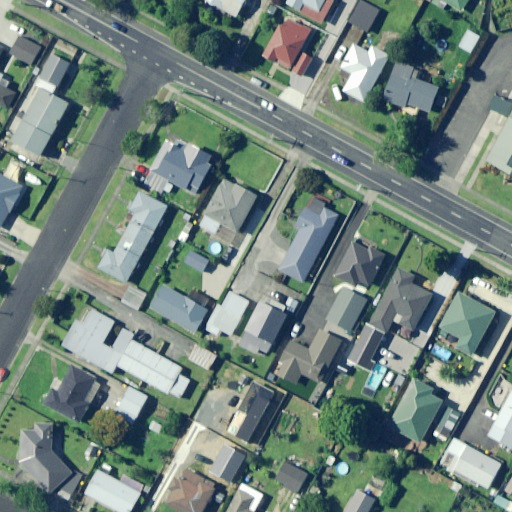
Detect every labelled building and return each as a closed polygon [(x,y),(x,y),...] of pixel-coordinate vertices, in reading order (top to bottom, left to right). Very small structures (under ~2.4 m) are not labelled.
[(207,0),(240,18),(249,0),(207,0)] [(290,0),(288,4),(322,23),(335,1),(333,0),(290,0)] [(382,10),(364,0),(361,0),(349,21),(369,33),(382,10)] [(443,0),(463,13),(471,0),(443,0)] [(482,37),(470,31),(461,47),(472,54),(482,37)] [(43,49),(21,37),(12,54),(33,66),(43,49)] [(0,62),(8,47),(0,43),(0,103),(10,109),(18,94),(3,86),(8,76),(0,72),(0,62)] [(371,53),(356,45),(340,75),(350,81),(345,91),(367,103),(391,56),(374,47),(371,53)] [(400,60),(395,74),(384,101),(415,113),(417,108),(433,114),(443,89),(421,80),(425,70),(400,60)] [(72,105),(43,89),(14,141),(42,157),(72,105)] [(511,102),(479,160),(511,178),(511,102)] [(203,152),(171,135),(152,172),(197,196),(209,174),(196,167),(203,152)] [(0,174),(0,230),(1,231),(25,188),(0,174)] [(225,179),(207,215),(202,226),(206,228),(203,234),(233,249),(242,232),(260,196),(225,179)] [(133,220),(156,233),(170,206),(143,191),(137,203),(132,201),(128,209),(132,211),(128,218),(133,220)] [(341,216),(327,209),(323,217),(306,209),(297,227),(302,230),(280,271),(305,284),(341,216)] [(129,227),(122,223),(117,232),(125,235),(119,245),(143,258),(156,233),(133,220),(129,227)] [(190,237),(193,233),(186,229),(179,239),(186,244),(193,248),(197,242),(190,237)] [(336,277),(363,293),(380,265),(382,266),(388,257),(358,239),(336,277)] [(116,252),(111,249),(100,269),(105,271),(129,284),(143,258),(119,245),(116,252)] [(211,261),(193,251),(186,264),(205,273),(211,261)] [(416,284),(420,278),(401,269),(372,325),(388,334),(395,321),(416,332),(436,294),(416,284)] [(148,295),(127,283),(118,299),(139,311),(148,295)] [(189,299),(165,286),(152,309),(197,334),(215,302),(193,290),(189,299)] [(207,339),(217,344),(223,332),(233,337),(251,302),(232,291),(223,308),(219,306),(203,337),(207,339)] [(301,302),(291,298),(286,309),(296,313),(301,302)] [(290,316),(262,302),(240,346),(259,355),(262,348),(271,353),(290,316)] [(490,325),(459,308),(432,357),(442,362),(440,364),(452,371),(453,368),(463,374),(482,341),(490,325)] [(119,366),(133,340),(136,335),(125,329),(114,349),(105,344),(117,323),(93,310),(86,324),(78,320),(63,347),(114,375),(119,366)] [(313,350),(291,339),(279,362),(284,365),(278,376),(298,386),(303,375),(323,385),(350,331),(329,320),(313,350)] [(133,340),(119,366),(170,395),(171,393),(181,399),(191,381),(181,375),(184,369),(133,340)] [(422,352),(401,341),(388,366),(409,377),(422,352)] [(218,357),(198,346),(190,360),(210,371),(218,357)] [(98,378),(73,365),(59,392),(54,389),(45,405),(80,424),(91,405),(85,402),(98,378)] [(150,397),(131,387),(117,415),(135,425),(150,397)] [(511,393),(489,436),(511,448),(511,393)] [(461,413),(439,401),(426,424),(448,437),(461,413)] [(217,413),(202,405),(182,440),(193,447),(204,427),(208,429),(217,413)] [(265,428),(238,414),(218,450),(237,460),(247,442),(255,447),(265,428)] [(154,420),(149,429),(161,436),(166,427),(154,420)] [(51,495),(53,493),(71,500),(84,478),(74,473),(58,455),(59,432),(55,432),(56,423),(36,422),(36,431),(23,430),(22,463),(51,495)] [(450,469),(449,471),(480,487),(481,485),(490,490),(504,465),(456,439),(442,465),(450,469)] [(238,467),(223,460),(214,478),(228,486),(238,467)] [(313,475),(288,461),(277,480),(302,494),(313,475)] [(133,511),(143,494),(100,471),(88,495),(119,511),(133,511)] [(205,511),(215,496),(181,478),(167,505),(180,511),(205,511)] [(266,497),(244,485),(229,511),(259,511),(266,497)] [(371,511),(378,501),(358,490),(346,511),(371,511)]
